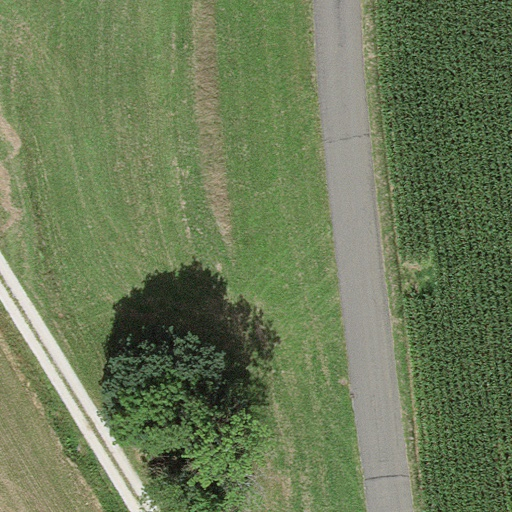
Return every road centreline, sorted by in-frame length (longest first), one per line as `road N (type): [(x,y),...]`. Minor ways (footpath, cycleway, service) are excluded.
road 1 (unclassified): [(387,511),(337,129),(338,0)]
road 2 (track): [(143,511),(0,284)]
